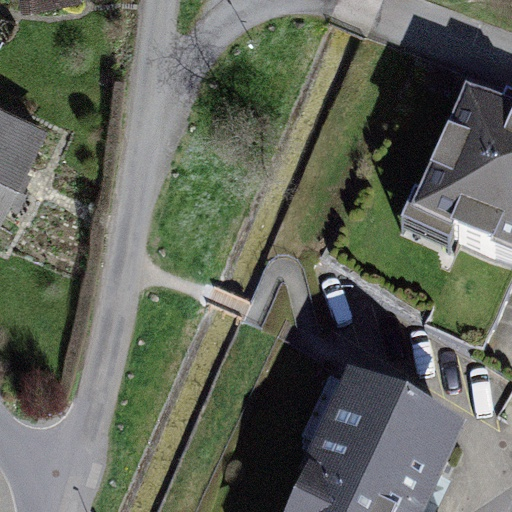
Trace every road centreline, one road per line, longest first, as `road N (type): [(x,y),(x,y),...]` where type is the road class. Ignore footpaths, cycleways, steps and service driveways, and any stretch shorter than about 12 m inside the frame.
road 1 (residential): [(145,155),(226,32),(276,3),(511,92)]
road 2 (residential): [(72,511),(96,440),(130,277),(145,155)]
road 3 (residential): [(145,155),(165,0)]
